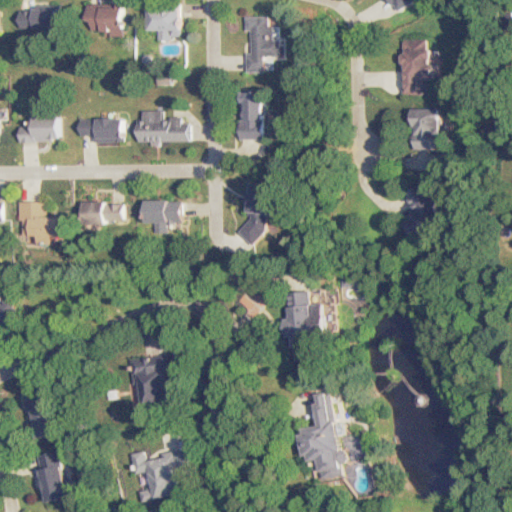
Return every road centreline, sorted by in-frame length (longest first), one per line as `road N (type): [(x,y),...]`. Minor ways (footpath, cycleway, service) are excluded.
road 1 (residential): [(0,369),(63,350),(168,301),(201,307),(216,334),(217,419),(237,511)]
road 2 (residential): [(213,0),(219,240)]
road 3 (residential): [(0,172),(219,168)]
road 4 (residential): [(330,0),(356,27),(365,153)]
